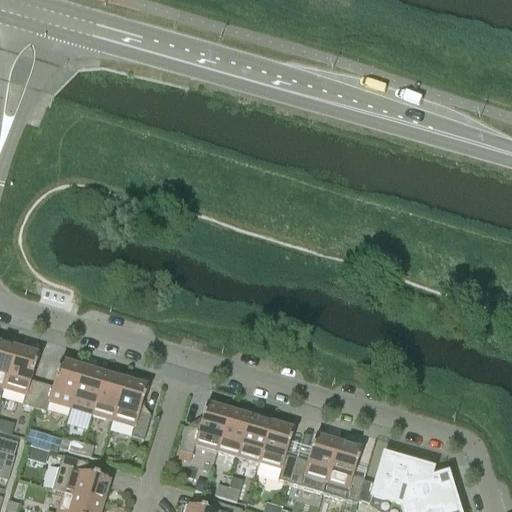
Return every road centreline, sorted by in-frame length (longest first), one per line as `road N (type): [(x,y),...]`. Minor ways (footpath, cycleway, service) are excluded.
road 1 (secondary): [(36,14),(511,153)]
road 2 (residential): [(491,511),(475,458),(459,438),(185,358)]
road 3 (residential): [(185,358),(0,302)]
road 4 (residential): [(185,358),(140,511)]
road 5 (residential): [(4,129),(40,61),(36,14)]
